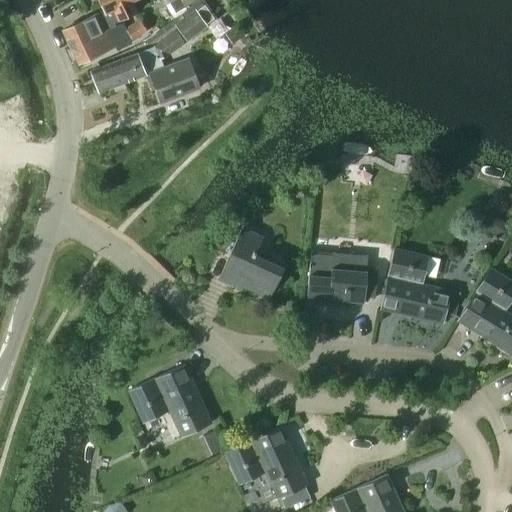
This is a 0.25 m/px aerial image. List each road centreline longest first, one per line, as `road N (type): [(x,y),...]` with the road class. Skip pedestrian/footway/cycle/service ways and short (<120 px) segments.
road 1 (residential): [(486,510),(505,475),(501,440),(488,413),(440,367),(284,348),(229,359)]
road 2 (residential): [(486,510),(477,451),(442,417),(299,400),(266,389),(229,359)]
road 3 (tertiary): [(56,216),(67,91),(25,0)]
road 4 (residential): [(229,359),(135,267),(56,216)]
road 5 (tertiary): [(0,371),(56,216)]
